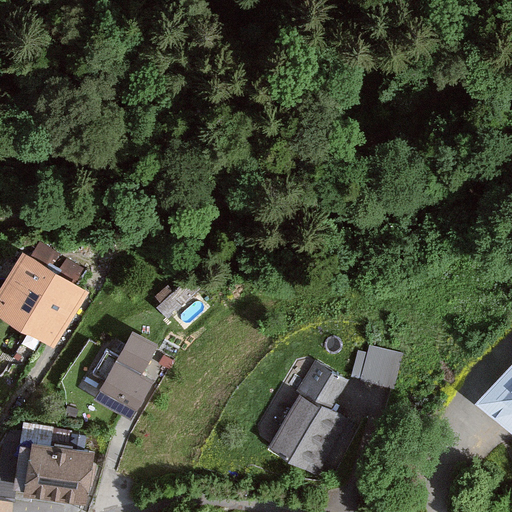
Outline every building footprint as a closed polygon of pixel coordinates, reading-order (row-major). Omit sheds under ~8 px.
[(86,293),(25,255),(0,294),(0,313),(53,346),(86,293)] [(173,292),(168,286),(155,297),(159,302),(155,305),(166,318),(198,291),(189,279),(173,292)] [(156,346),(133,333),(120,357),(107,350),(93,375),(106,382),(96,399),(131,418),(152,381),(140,374),(156,346)] [(400,353),(370,345),(368,352),(360,350),(353,377),(392,387),(400,353)] [(347,381),(316,364),(271,446),(321,474),(349,422),(330,412),(347,381)] [(511,370),(484,402),(511,427),(511,370)] [(90,489),(94,454),(86,453),(89,434),(24,426),(23,434),(5,432),(0,475),(0,493),(26,497),(83,504),(85,488),(90,489)]
